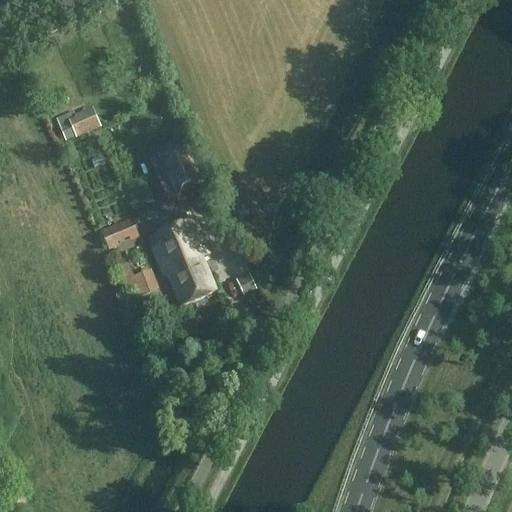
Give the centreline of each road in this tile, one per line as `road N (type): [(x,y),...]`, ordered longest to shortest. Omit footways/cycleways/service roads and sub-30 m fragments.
road 1 (unclassified): [(183,511),(449,0)]
road 2 (primary): [(354,511),(409,372),(511,157)]
